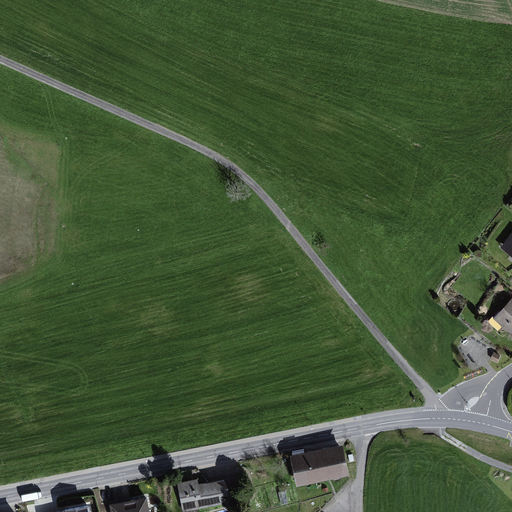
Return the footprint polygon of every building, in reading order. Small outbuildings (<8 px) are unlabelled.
[(511,235),(502,249),(511,256),(511,235)] [(511,300),(497,318),(511,331),(511,300)] [(435,317),(438,311),(425,305),(422,312),(435,317)] [(412,328),(424,321),(419,315),(408,321),(412,328)] [(494,353),(491,361),(498,364),(501,356),(494,353)] [(346,444),(292,455),(298,485),(352,475),(346,444)] [(197,478),(177,482),(183,511),(186,511),(242,501),(236,475),(198,483),(197,478)] [(149,511),(147,496),(112,503),(113,511),(149,511)] [(88,511),(87,502),(36,511),(35,511),(88,511)]
